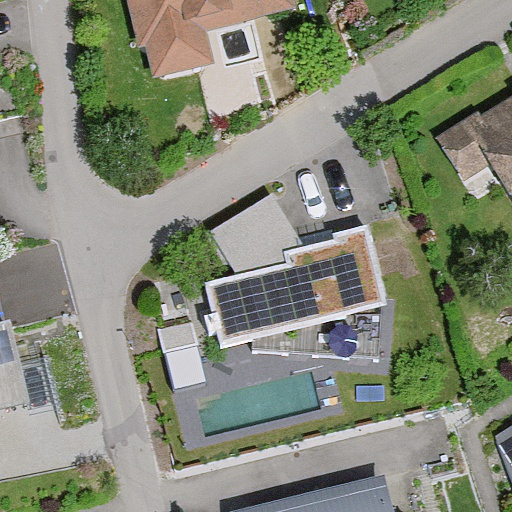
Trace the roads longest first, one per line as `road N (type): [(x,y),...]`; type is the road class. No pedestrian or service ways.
road 1 (residential): [(511,2),(88,260)]
road 2 (residential): [(88,260),(35,0)]
road 3 (residential): [(88,260),(136,511)]
